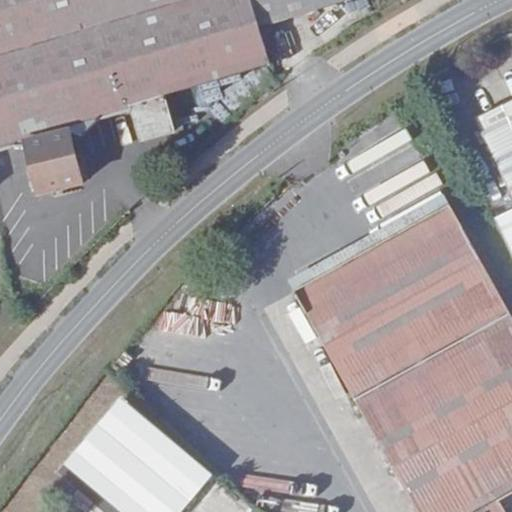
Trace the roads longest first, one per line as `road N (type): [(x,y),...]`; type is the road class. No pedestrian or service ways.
road 1 (unclassified): [(492,0),(357,76),(243,163),(38,363),(0,418)]
road 2 (unknown): [(295,123),(333,174),(337,204),(275,269),(272,303),(389,511)]
